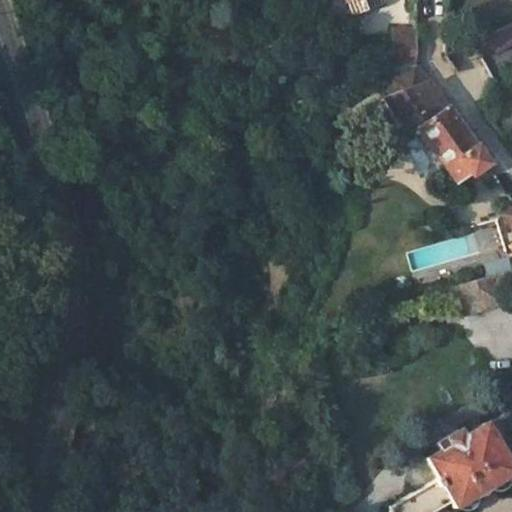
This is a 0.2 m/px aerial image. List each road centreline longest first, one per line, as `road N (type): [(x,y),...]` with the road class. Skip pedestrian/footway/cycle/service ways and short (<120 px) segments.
road 1 (residential): [(33,511),(59,367),(62,254),(0,37)]
road 2 (residential): [(511,176),(427,59),(429,6)]
